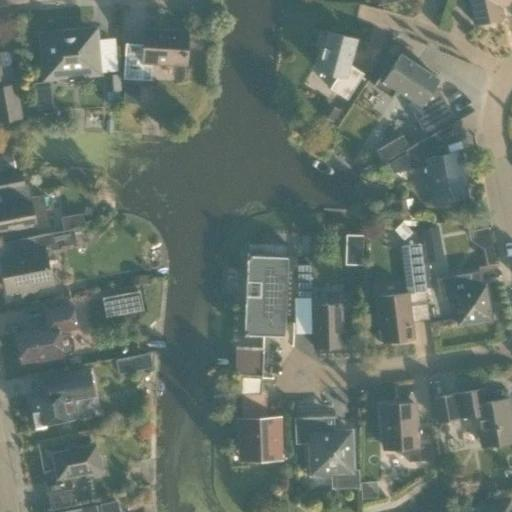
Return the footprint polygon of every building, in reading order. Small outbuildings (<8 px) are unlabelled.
[(511,3),(511,0),(469,0),(475,24),(503,17),(500,6),(511,3)] [(80,28),(56,30),(56,33),(42,34),(45,77),(52,77),(52,80),(93,76),(92,73),(99,72),(96,34),(80,28)] [(186,66),(188,31),(145,29),(144,44),(126,43),(123,79),(151,80),(152,64),(186,66)] [(328,32),(318,70),(338,76),(330,89),(347,100),(364,73),(349,64),(356,39),(328,32)] [(0,121),(21,117),(15,84),(3,86),(0,69),(0,66),(8,65),(11,61),(9,53),(6,51),(0,52),(0,121)] [(424,133),(454,117),(436,85),(439,80),(400,54),(392,67),(388,64),(373,85),(391,97),(396,90),(411,99),(407,104),(424,133)] [(121,90),(119,74),(104,75),(105,91),(121,90)] [(140,86),(124,85),(123,102),(139,103),(140,86)] [(333,122),(340,110),(328,103),(321,114),(333,122)] [(444,154),(432,134),(409,147),(405,149),(405,154),(391,162),(394,181),(395,182),(396,183),(405,181),(406,180),(406,179),(405,170),(426,166),(432,201),(447,198),(448,200),(466,197),(461,171),(463,170),(460,151),(444,154)] [(394,139),(401,152),(405,149),(409,147),(402,134),(394,139)] [(0,171),(16,168),(13,153),(0,155),(0,171)] [(26,190),(22,169),(0,172),(0,192),(2,202),(0,202),(0,235),(50,226),(44,195),(31,197),(29,189),(26,190)] [(400,201),(404,221),(415,219),(412,199),(400,201)] [(83,213),(61,217),(63,229),(85,225),(83,213)] [(394,231),(403,240),(412,232),(403,222),(394,231)] [(438,226),(420,229),(426,262),(444,259),(438,226)] [(38,294),(36,286),(51,284),(45,252),(53,250),(51,241),(74,236),(73,229),(20,239),(23,255),(2,259),(8,292),(21,289),(22,297),(38,294)] [(364,234),(350,234),(350,246),(363,247),(364,234)] [(400,246),(406,293),(425,291),(420,243),(400,246)] [(246,295),(244,335),(284,337),(287,257),(247,255),(246,281),(260,281),(259,296),(246,295)] [(311,297),(310,265),(297,266),(297,297),(311,297)] [(458,324),(492,318),(485,284),(473,287),(470,273),(437,279),(441,298),(453,296),(458,324)] [(383,342),(414,338),(409,293),(377,297),(383,342)] [(123,314),(120,294),(102,298),(106,318),(123,314)] [(59,336),(59,331),(76,328),(72,304),(46,309),(49,323),(40,325),(41,328),(16,332),(22,361),(38,358),(38,361),(63,357),(63,354),(71,353),(73,351),(74,347),(72,338),(69,335),(66,334),(59,336)] [(343,346),(341,304),(310,305),(310,321),(314,321),(315,347),(343,346)] [(233,375),(262,376),(263,348),(234,347),(233,375)] [(130,371),(127,358),(116,360),(119,374),(130,371)] [(41,392),(28,395),(34,426),(77,417),(73,399),(94,395),(90,371),(61,377),(39,380),(41,392)] [(261,416),(261,409),(249,410),(248,398),(260,397),(260,393),(261,378),(241,377),(240,394),(241,417),(261,416)] [(483,447),(511,441),(511,430),(506,398),(485,402),(483,388),(434,397),(438,422),(477,415),(483,447)] [(417,435),(415,404),(382,406),(384,447),(407,446),(408,461),(433,460),(431,434),(417,435)] [(325,416),(308,416),(311,474),(333,474),(334,488),(360,487),(359,471),(353,471),(351,430),(325,431),(325,416)] [(248,448),(248,460),(280,458),(279,417),(239,418),(240,448),(248,448)] [(99,458),(96,444),(52,452),(56,469),(43,471),(47,493),(73,488),(70,476),(88,472),(89,475),(103,472),(101,458),(99,458)] [(481,505),(480,496),(471,497),(472,507),(481,505)] [(511,511),(510,500),(485,505),(486,511),(511,511)] [(101,504),(102,511),(118,511),(116,501),(101,504)]
